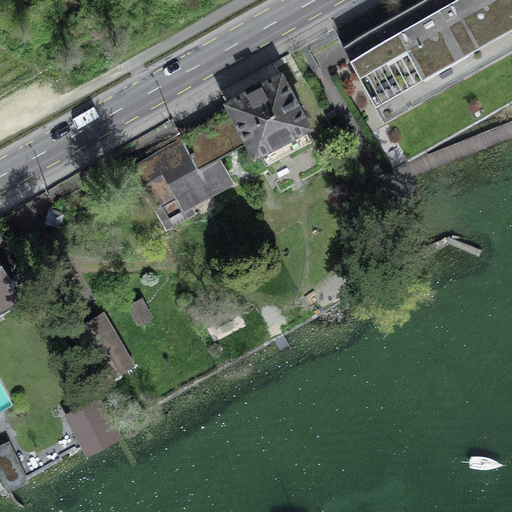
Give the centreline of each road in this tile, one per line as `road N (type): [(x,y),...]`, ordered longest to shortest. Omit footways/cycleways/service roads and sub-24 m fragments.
road 1 (primary): [(327,0),(0,176)]
road 2 (track): [(0,132),(243,0)]
